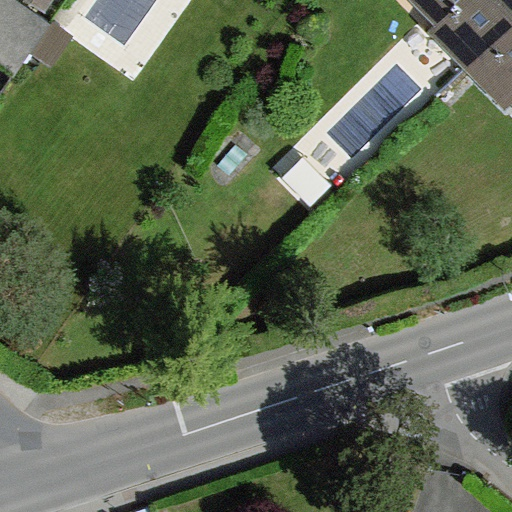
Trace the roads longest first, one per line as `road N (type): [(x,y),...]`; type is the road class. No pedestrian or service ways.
road 1 (tertiary): [(0,490),(436,352)]
road 2 (residential): [(436,352),(466,425),(511,467)]
